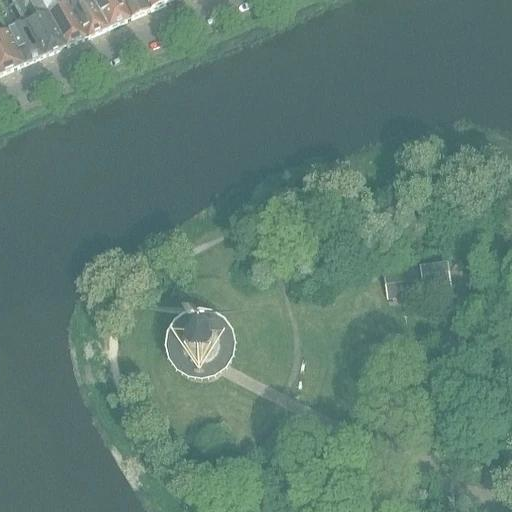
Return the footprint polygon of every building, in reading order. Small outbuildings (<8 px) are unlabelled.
[(14,0),(4,0),(19,27),(9,32),(26,66),(47,57),(28,23),(14,0)] [(29,0),(40,18),(28,23),(47,57),(68,48),(49,14),(41,0),(29,0)] [(49,14),(68,48),(89,39),(70,5),(66,0),(55,0),(61,9),(49,14)] [(81,0),(82,0),(70,5),(89,39),(110,30),(92,0),(81,0)] [(92,0),(110,30),(132,21),(123,0),(92,0)] [(123,0),(132,21),(150,13),(144,0),(123,0)] [(144,0),(150,13),(169,5),(166,0),(144,0)] [(0,77),(26,66),(9,32),(0,35),(0,77)] [(389,301),(451,293),(448,269),(386,277),(389,301)] [(214,377),(218,374),(217,372),(220,368),(223,364),(226,365),(227,360),(228,356),(228,351),(227,347),(225,342),(222,339),(219,335),(216,333),(211,331),(207,329),(202,329),(198,329),(193,331),(189,333),(186,335),(183,339),(180,343),(178,347),(177,351),(177,356),(178,360),(179,365),(182,369),(185,372),(188,375),(192,377),(197,379),(201,379),(206,379),(210,378),(214,377)]
